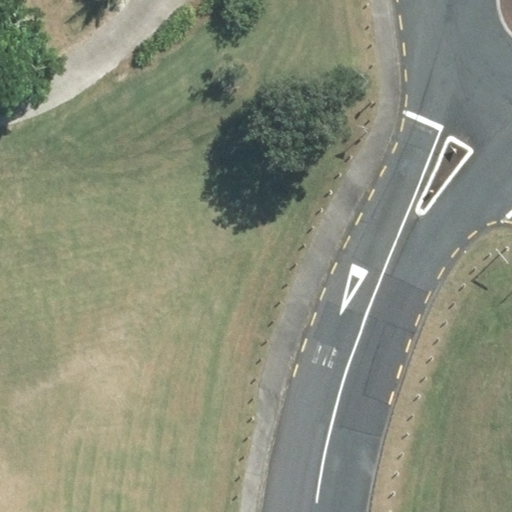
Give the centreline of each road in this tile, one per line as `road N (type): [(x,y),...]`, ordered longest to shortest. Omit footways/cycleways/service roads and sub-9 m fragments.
road 1 (tertiary): [(334,395),(380,216),(421,117),(439,32)]
road 2 (tertiary): [(511,153),(401,282),(334,395)]
